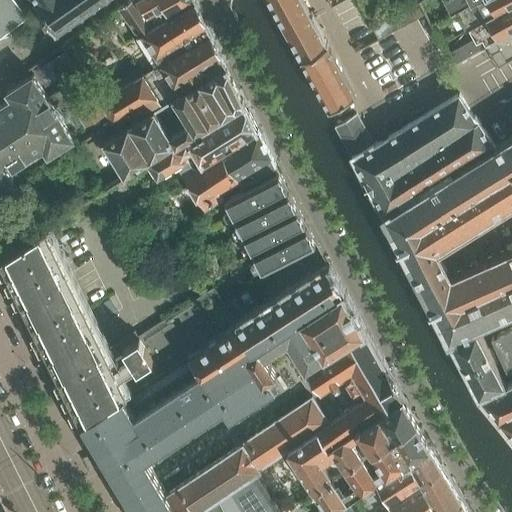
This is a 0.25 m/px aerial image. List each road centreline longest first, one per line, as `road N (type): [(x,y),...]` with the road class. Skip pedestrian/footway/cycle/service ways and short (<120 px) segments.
road 1 (residential): [(208,0),(308,205),(484,511)]
road 2 (residential): [(81,511),(0,349)]
